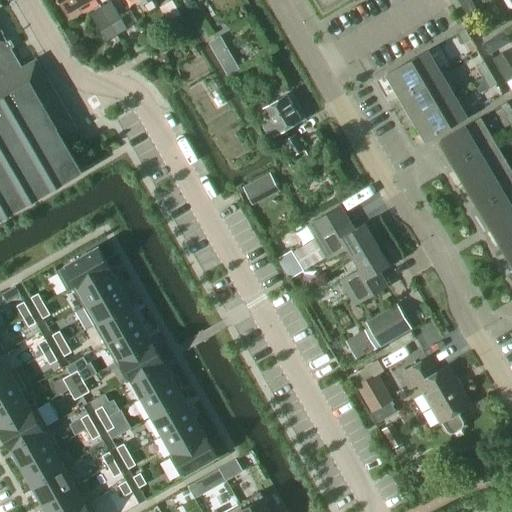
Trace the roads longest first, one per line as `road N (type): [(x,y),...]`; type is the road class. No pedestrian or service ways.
road 1 (residential): [(28,0),(76,77),(135,93),(372,511)]
road 2 (residential): [(511,400),(450,278),(417,222),(397,205),(277,0)]
